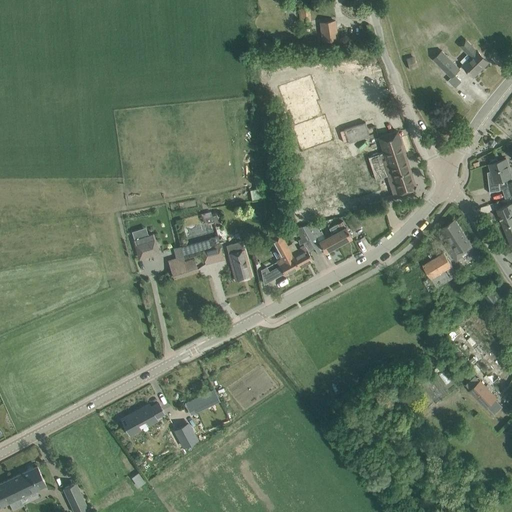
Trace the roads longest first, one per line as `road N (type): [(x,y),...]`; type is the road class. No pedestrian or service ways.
road 1 (tertiary): [(0,454),(372,255),(446,184)]
road 2 (unclassified): [(446,184),(399,90),(370,0)]
road 3 (tertiary): [(446,184),(461,148),(511,79)]
